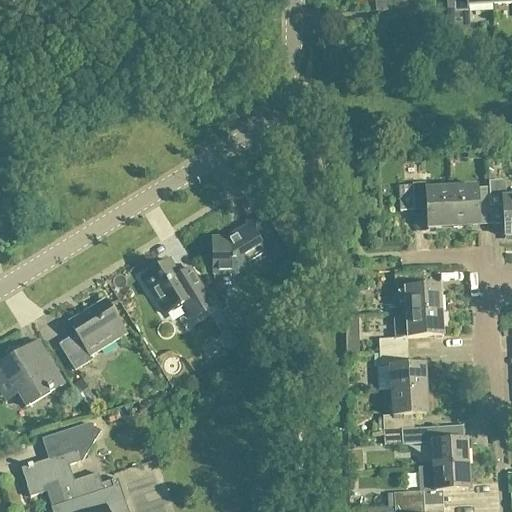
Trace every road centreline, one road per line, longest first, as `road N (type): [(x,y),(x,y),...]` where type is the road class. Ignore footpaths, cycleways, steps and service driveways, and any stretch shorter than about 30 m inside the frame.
road 1 (tertiary): [(0,289),(248,137),(274,111),(291,71),(297,0)]
road 2 (residential): [(504,511),(483,296)]
